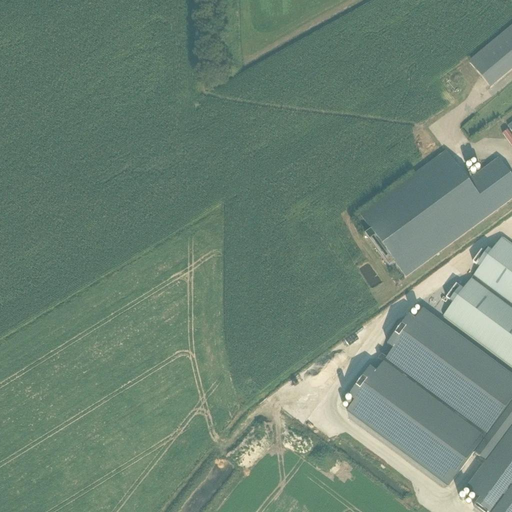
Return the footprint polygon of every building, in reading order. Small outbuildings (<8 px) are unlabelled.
[(479,76),(490,89),(511,70),(511,28),(460,72),(470,84),(479,76)] [(405,278),(511,199),(511,177),(498,159),(467,182),(446,152),(359,216),(371,231),(365,235),(389,267),(394,263),(405,278)] [(511,368),(511,246),(501,239),(443,317),(511,368)] [(448,488),(511,400),(511,377),(422,311),(414,322),(408,317),(387,345),(393,350),(386,359),(382,356),(378,361),(383,364),(375,374),(369,369),(348,397),(354,402),(347,412),(448,488)] [(511,511),(511,427),(466,490),(480,501),(473,509),(477,511),(511,511)]
